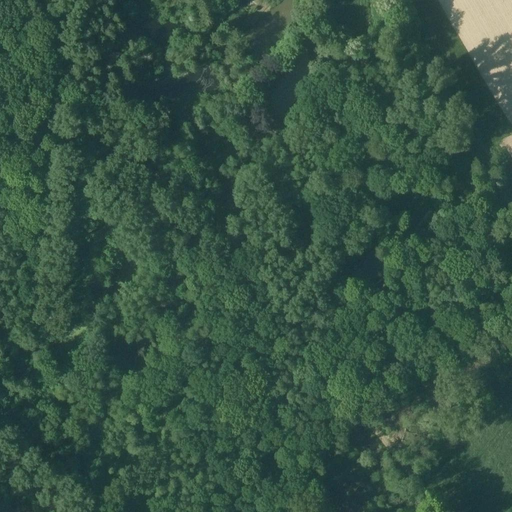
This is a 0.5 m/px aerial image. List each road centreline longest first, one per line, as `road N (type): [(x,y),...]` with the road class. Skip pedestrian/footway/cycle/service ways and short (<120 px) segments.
road 1 (track): [(441,511),(276,316),(30,143),(0,168)]
road 2 (track): [(438,156),(118,511)]
road 3 (track): [(182,251),(263,157),(211,0)]
road 4 (track): [(347,61),(261,164)]
